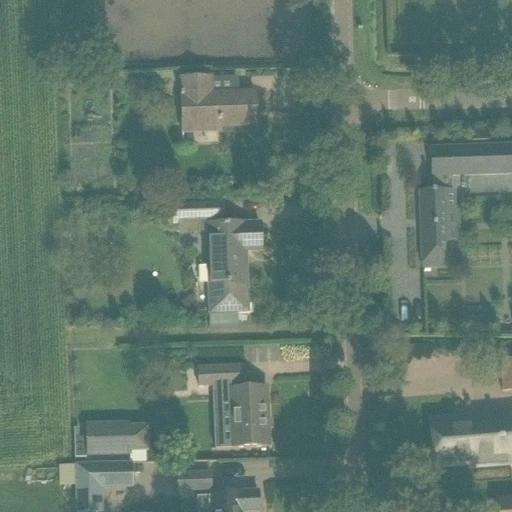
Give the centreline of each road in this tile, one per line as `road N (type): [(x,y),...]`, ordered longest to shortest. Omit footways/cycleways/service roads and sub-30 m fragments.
road 1 (tertiary): [(354,511),(342,101)]
road 2 (unclassified): [(511,96),(342,101)]
